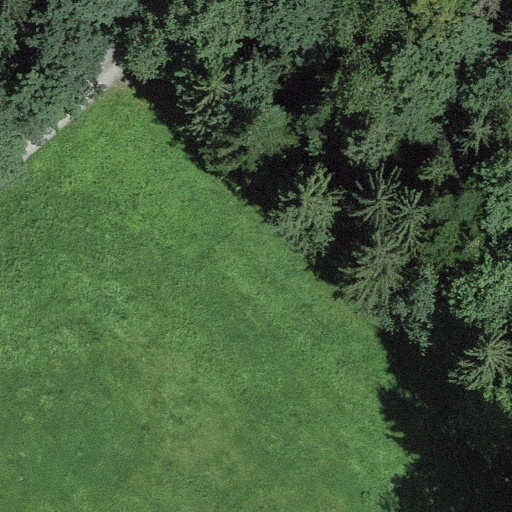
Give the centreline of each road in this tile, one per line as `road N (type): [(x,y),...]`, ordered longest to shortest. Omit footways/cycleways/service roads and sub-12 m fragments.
road 1 (track): [(163,33),(420,344),(511,427)]
road 2 (track): [(0,172),(163,33),(231,0)]
